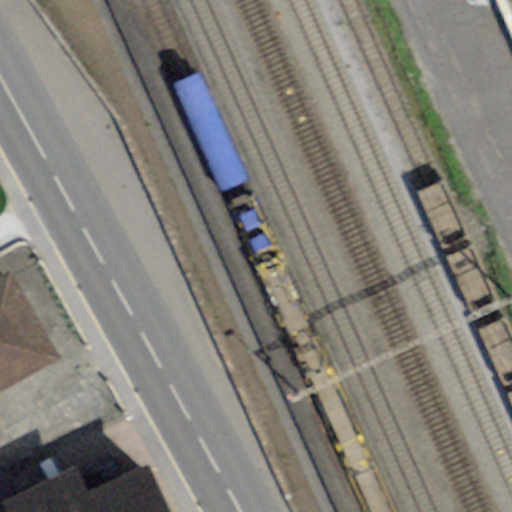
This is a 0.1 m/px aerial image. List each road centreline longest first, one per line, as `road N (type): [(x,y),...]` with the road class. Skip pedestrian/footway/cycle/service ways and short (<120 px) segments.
road 1 (primary): [(238,511),(0,76)]
road 2 (unclassified): [(402,0),(468,164),(511,224)]
